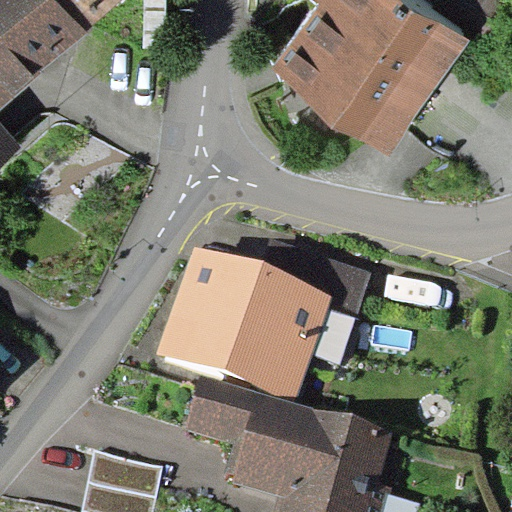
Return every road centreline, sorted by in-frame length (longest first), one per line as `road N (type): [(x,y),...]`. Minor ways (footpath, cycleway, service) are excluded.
road 1 (residential): [(204,164),(49,410),(0,461)]
road 2 (residential): [(204,164),(266,186),(466,230),(511,222)]
road 3 (residential): [(211,0),(204,164)]
